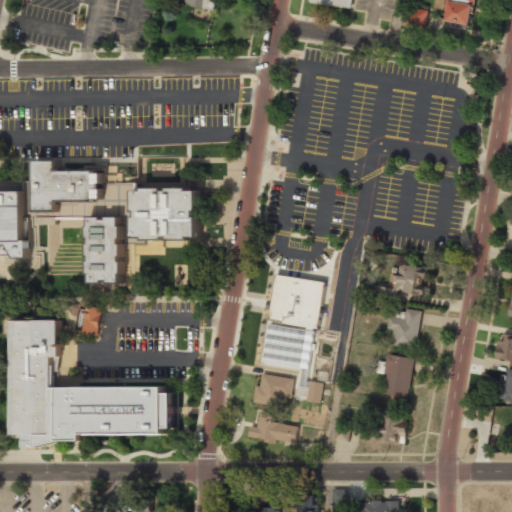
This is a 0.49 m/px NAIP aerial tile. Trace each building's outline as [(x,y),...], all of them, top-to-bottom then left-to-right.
[(190,0),(189,6),(214,10),(215,0),(190,0)] [(354,0),(311,0),(312,3),(354,8),(354,0)] [(448,0),(445,21),(470,25),(474,0),(448,0)] [(425,31),(428,10),(407,7),(404,27),(425,31)] [(37,160),(58,160),(58,170),(97,171),(97,201),(59,202),(60,212),(36,211),(37,160)] [(146,190),(146,188),(168,187),(168,190),(174,190),(174,188),(195,187),(195,190),(200,190),(200,237),(195,237),(195,240),(174,240),(174,237),(168,237),(168,240),(146,240),(146,237),(136,237),(136,190),(146,190)] [(0,191),(25,191),(25,240),(30,240),(32,258),(19,257),(2,255),(0,256),(0,191)] [(93,218),(105,217),(106,220),(111,220),(111,216),(123,217),(123,226),(125,226),(125,237),(123,237),(123,243),(125,243),(125,254),(123,254),(123,260),(125,261),(125,272),(123,272),(123,282),(112,283),(111,280),(106,280),(106,283),(93,283),(94,274),(91,274),(91,262),(94,261),(94,256),(91,256),(91,243),(94,243),(94,237),(91,239),(91,227),(93,226),(93,218)] [(399,276),(391,275),(389,289),(424,293),(425,278),(428,278),(429,267),(400,264),(399,276)] [(324,281),(276,275),(270,323),(269,323),(264,364),(303,369),(300,386),(306,386),(308,376),(312,377),(324,281)] [(99,335),(104,309),(88,305),(83,332),(99,335)] [(389,329),(394,329),(392,346),(417,349),(422,312),(392,308),(389,329)] [(13,320),(12,434),(26,434),(26,447),(36,447),(65,439),(65,387),(53,387),(52,356),(61,356),(62,320),(13,320)] [(496,358),(511,360),(511,336),(504,335),(503,341),(498,341),(496,358)] [(414,358),(388,355),(386,364),(388,364),(384,394),(410,397),(414,358)] [(511,401),(511,369),(502,369),(498,400),(511,401)] [(295,378),(263,374),(261,386),(256,385),(254,402),(276,405),(277,396),(292,398),(295,378)] [(321,403),(324,383),(310,381),(307,400),(321,403)] [(65,387),(65,439),(90,439),(90,433),(173,433),(173,427),(180,427),(180,392),(172,392),(171,387),(65,387)] [(381,440),(405,442),(407,421),(404,421),(405,412),(384,410),(381,440)] [(299,426),(274,422),(275,415),(261,412),(258,427),(251,426),(249,438),(277,442),(277,440),(297,443),(299,426)] [(349,440),(350,426),(337,426),(336,440),(349,440)] [(348,489),(333,489),(333,511),(348,511),(348,489)] [(300,511),(317,511),(317,492),(299,493),(300,511)] [(360,511),(402,511),(402,501),(361,500),(360,511)]
